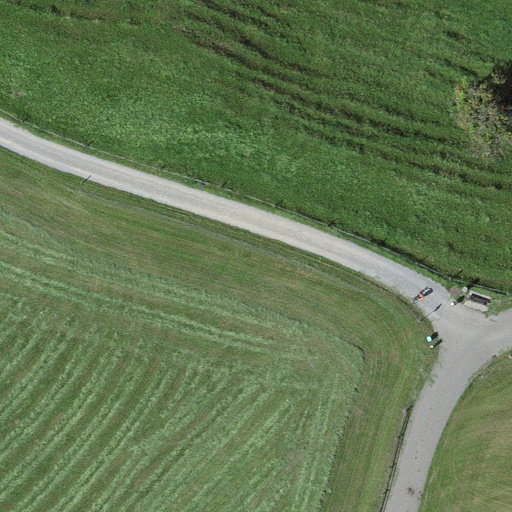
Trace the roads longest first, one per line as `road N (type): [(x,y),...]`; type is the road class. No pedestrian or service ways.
road 1 (track): [(0,130),(85,172),(324,247),(421,297),(479,342)]
road 2 (residential): [(511,331),(479,342),(447,385),(422,430),(400,511)]
